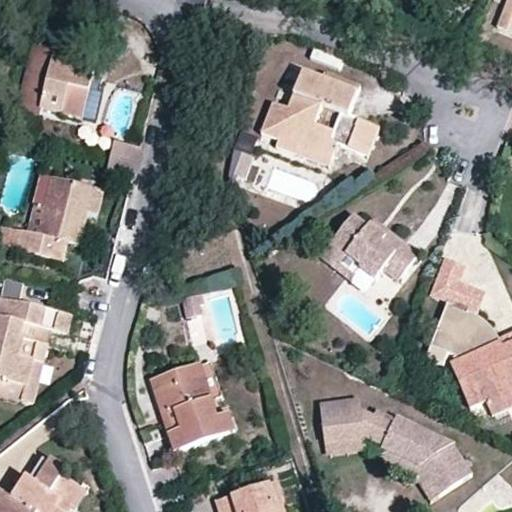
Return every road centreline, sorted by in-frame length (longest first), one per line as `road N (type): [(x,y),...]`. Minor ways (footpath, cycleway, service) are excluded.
road 1 (residential): [(159,0),(176,19),(178,74),(110,376),(144,511)]
road 2 (residential): [(159,0),(254,11),(409,64),(440,80),(465,121)]
